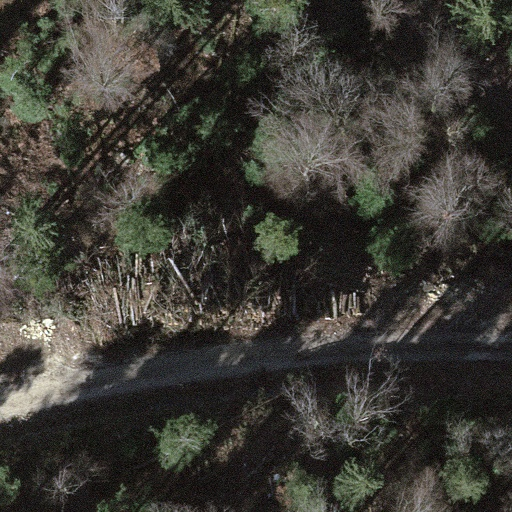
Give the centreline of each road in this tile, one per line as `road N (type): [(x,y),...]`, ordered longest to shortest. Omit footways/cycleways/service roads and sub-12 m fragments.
road 1 (track): [(0,399),(277,347),(511,344)]
road 2 (track): [(399,0),(511,93)]
